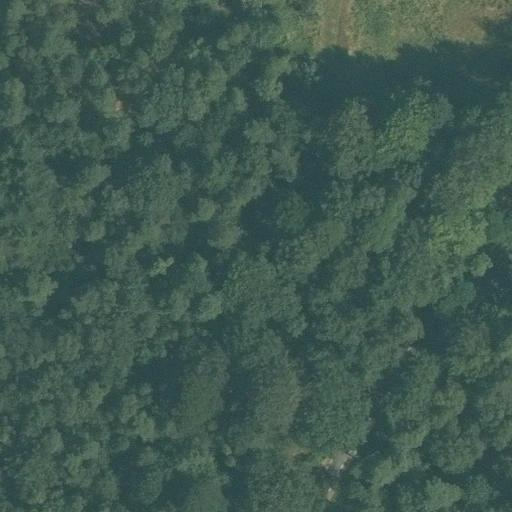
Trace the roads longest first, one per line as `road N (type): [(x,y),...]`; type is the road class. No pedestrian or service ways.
road 1 (track): [(345,446),(320,277),(329,0)]
road 2 (tertiary): [(311,511),(391,378),(511,253)]
road 3 (track): [(438,326),(511,162)]
